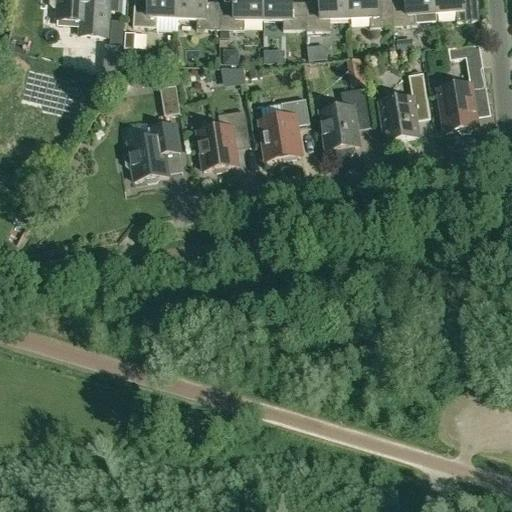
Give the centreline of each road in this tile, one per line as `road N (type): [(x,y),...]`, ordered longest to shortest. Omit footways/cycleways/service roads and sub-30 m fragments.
road 1 (residential): [(511,489),(0,334)]
road 2 (residential): [(182,210),(509,157)]
road 3 (residential): [(509,157),(494,0)]
